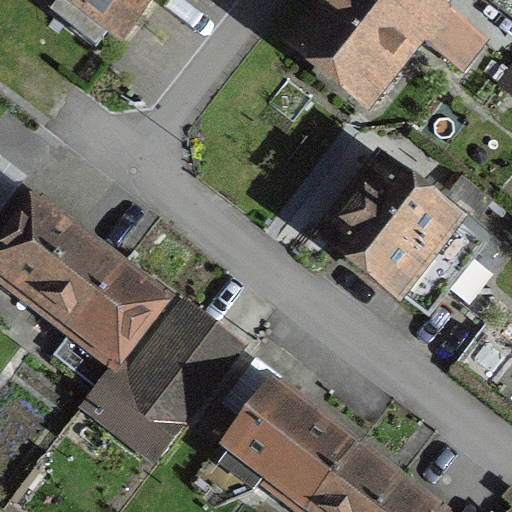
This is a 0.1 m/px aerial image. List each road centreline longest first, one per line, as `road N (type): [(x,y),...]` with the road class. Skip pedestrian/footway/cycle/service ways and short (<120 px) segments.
road 1 (residential): [(138,167),(511,456)]
road 2 (residential): [(270,0),(138,167)]
